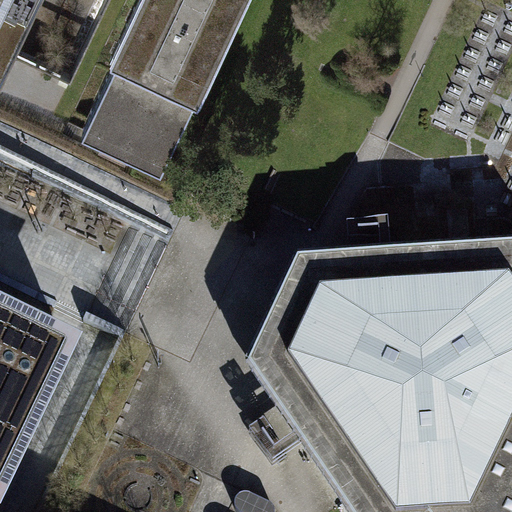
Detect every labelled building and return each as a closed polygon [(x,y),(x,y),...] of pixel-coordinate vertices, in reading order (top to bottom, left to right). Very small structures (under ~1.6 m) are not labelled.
[(0,0),(0,87),(11,63),(15,55),(41,0),(0,0)] [(134,0),(109,57),(114,60),(82,128),(111,141),(140,155),(161,165),(192,98),(197,100),(243,0),(134,0)] [(408,187),(401,188),(403,218),(433,215),(433,213),(432,200),(431,185),(408,187)] [(464,212),(434,214),(435,217),(437,258),(467,255),(464,212)] [(511,511),(511,289),(505,280),(511,265),(511,251),(475,254),(467,255),(437,258),(389,262),(382,262),(381,262),(299,269),(277,315),(251,373),(258,384),(298,443),(340,504),(345,511),(511,511)] [(0,506),(72,354),(0,320),(0,506)] [(235,503),(238,511),(271,511),(270,505),(248,494),(240,495),(235,503)]
